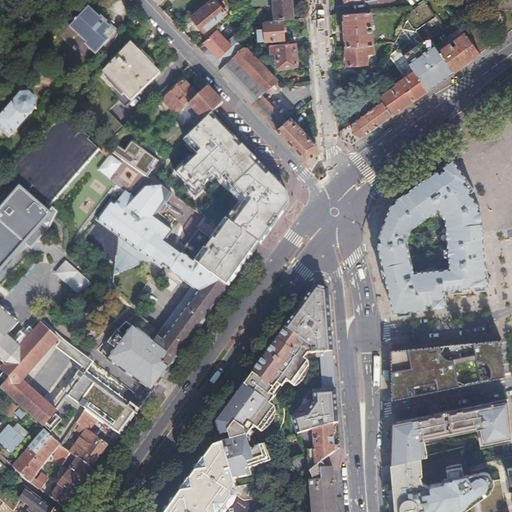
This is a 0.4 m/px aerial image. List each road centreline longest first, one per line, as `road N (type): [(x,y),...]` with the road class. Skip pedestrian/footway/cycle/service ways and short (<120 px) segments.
road 1 (primary): [(320,203),(120,473),(107,511)]
road 2 (primary): [(117,511),(328,237)]
road 3 (residential): [(134,0),(295,166),(320,203)]
road 4 (primary): [(511,57),(340,181)]
road 5 (primary): [(349,211),(511,85)]
road 6 (residential): [(340,181),(329,152),(315,0)]
road 7 (secondary): [(374,511),(367,328)]
road 8 (secondary): [(346,350),(358,511)]
road 9 (residential): [(511,305),(457,324),(367,328)]
